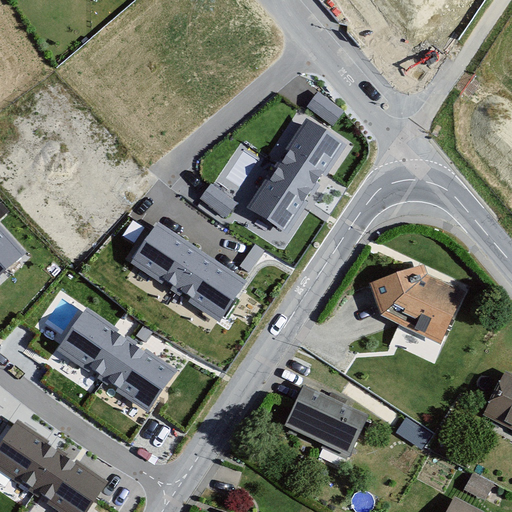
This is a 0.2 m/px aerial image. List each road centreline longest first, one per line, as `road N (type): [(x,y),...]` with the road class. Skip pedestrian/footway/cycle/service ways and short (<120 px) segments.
road 1 (tertiary): [(175,493),(408,142)]
road 2 (residential): [(175,493),(0,371)]
road 3 (residential): [(326,52),(183,174)]
road 4 (unclassified): [(408,142),(503,0)]
road 5 (tertiary): [(408,142),(511,265)]
road 6 (residential): [(408,142),(326,52)]
